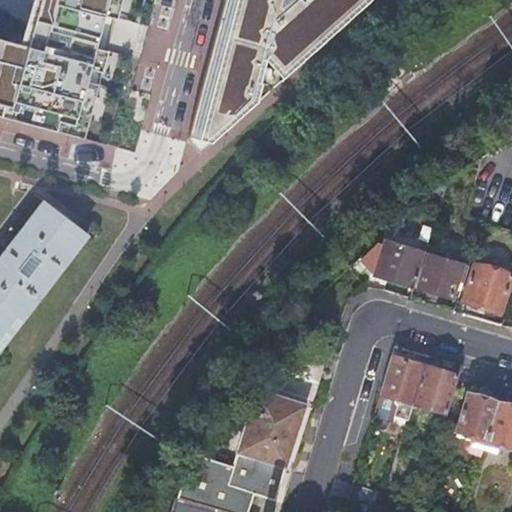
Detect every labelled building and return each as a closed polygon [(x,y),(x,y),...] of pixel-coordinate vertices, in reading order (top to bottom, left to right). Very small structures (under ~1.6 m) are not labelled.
[(0,0),(0,114),(85,138),(109,50),(104,49),(113,17),(117,18),(121,0),(33,0),(22,43),(0,37),(0,0)] [(369,0),(223,0),(187,139),(200,152),(369,0)] [(0,347),(88,233),(46,200),(3,256),(0,259),(0,347)] [(426,251),(386,240),(383,247),(376,273),(375,274),(396,280),(416,285),(426,251)] [(376,273),(383,247),(379,243),(363,259),(376,273)] [(465,276),(467,269),(462,268),(464,262),(447,257),(429,252),(419,286),(454,296),(460,275),(465,276)] [(511,273),(475,263),(464,300),(482,306),(501,312),(511,275),(511,273)] [(409,359),(393,354),(375,415),(393,421),(394,416),(409,420),(414,402),(426,364),(409,359)] [(460,374),(426,364),(414,402),(431,407),(448,412),(460,374)] [(259,388),(257,394),(284,403),(286,397),(259,388)] [(473,438),(486,442),(498,402),(486,398),(486,392),(479,390),(473,388),(471,393),(469,392),(457,429),(474,434),(473,438)] [(257,394),(239,450),(287,465),(307,403),(297,400),(286,397),(284,403),(257,394)] [(498,402),(486,442),(498,446),(499,442),(511,446),(511,402),(510,405),(498,402)] [(186,478),(180,497),(230,511),(249,511),(255,492),(277,499),(287,465),(239,450),(234,464),(206,453),(186,478)] [(230,511),(180,497),(175,511),(230,511)] [(370,503),(366,511),(380,511),(382,506),(380,506),(370,503)]
